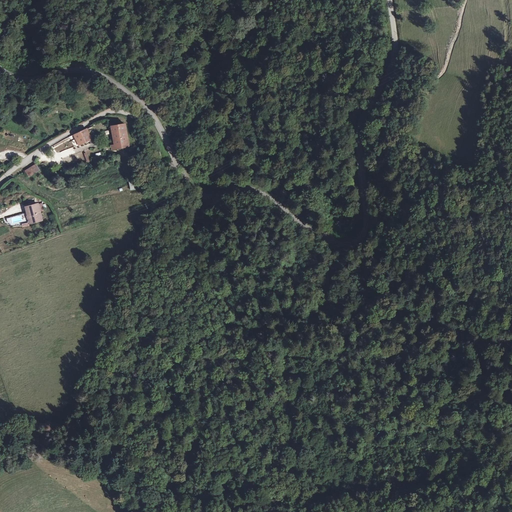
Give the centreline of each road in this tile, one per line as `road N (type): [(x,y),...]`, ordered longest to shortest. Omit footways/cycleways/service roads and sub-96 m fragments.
road 1 (tertiary): [(188,185),(205,199),(248,189),(325,239),(358,241),(365,224),(358,131),(395,44),(389,0)]
road 2 (track): [(511,491),(493,481),(445,478),(226,499),(207,492),(131,511)]
road 3 (unclassified): [(0,182),(53,142),(118,109),(144,130),(167,183),(188,185)]
road 4 (tertiary): [(0,68),(26,79),(89,70),(112,81),(144,104),(188,185)]
